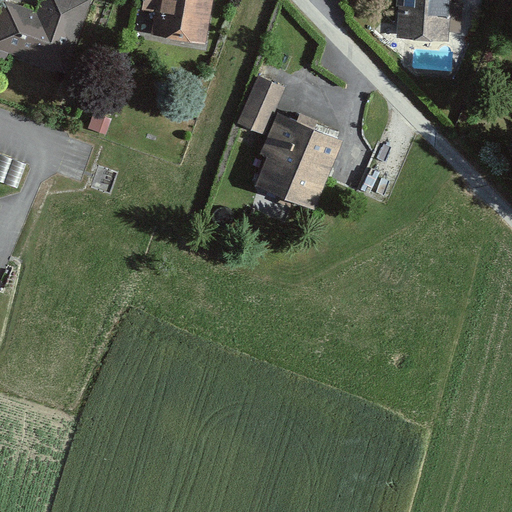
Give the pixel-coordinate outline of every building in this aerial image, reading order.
[(0,48),(63,69),(86,0),(38,0),(36,8),(12,0),(2,0),(0,8),(0,48)] [(207,42),(212,0),(143,0),(142,9),(155,11),(152,35),(207,42)] [(448,0),(400,0),(398,40),(446,42),(448,0)] [(286,87),(258,75),(238,122),(266,134),(286,87)] [(318,211),(346,141),(279,114),(263,150),(271,154),(258,187),(318,211)]
